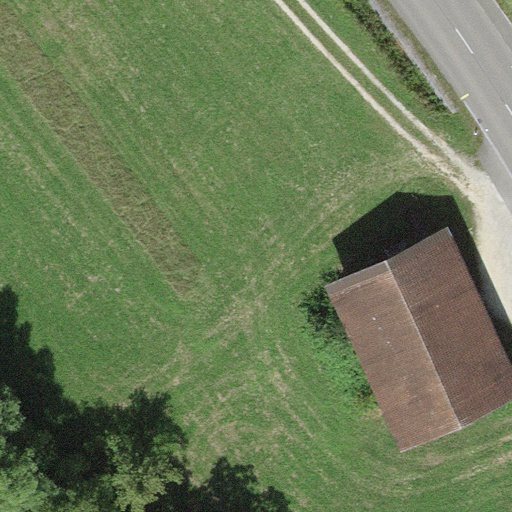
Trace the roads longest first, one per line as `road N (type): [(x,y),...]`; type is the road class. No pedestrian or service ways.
road 1 (track): [(276,0),(459,202),(511,202)]
road 2 (tertiary): [(511,126),(431,0)]
